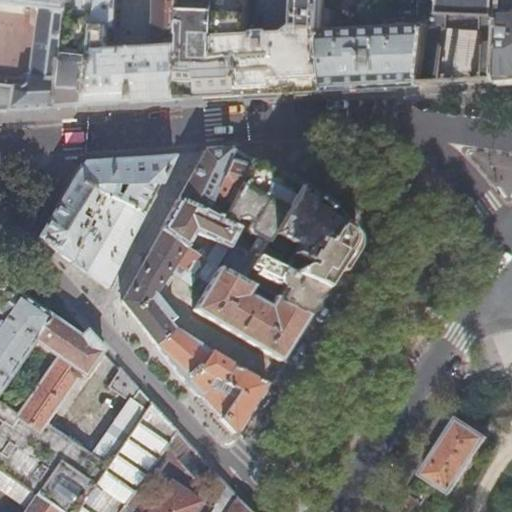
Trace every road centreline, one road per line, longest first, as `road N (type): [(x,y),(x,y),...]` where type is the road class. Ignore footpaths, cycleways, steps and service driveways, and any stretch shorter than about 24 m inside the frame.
road 1 (residential): [(246,123),(374,220),(378,238),(232,468)]
road 2 (tertiary): [(508,257),(341,511)]
road 3 (residential): [(203,127),(98,321)]
road 4 (tertiary): [(0,141),(203,127)]
road 5 (residential): [(98,321),(232,468)]
road 6 (tertiary): [(246,123),(419,124)]
road 7 (tertiary): [(419,124),(508,257)]
road 8 (residential): [(0,227),(98,321)]
